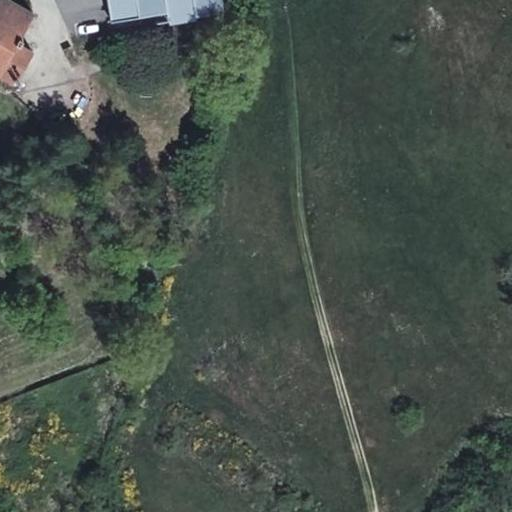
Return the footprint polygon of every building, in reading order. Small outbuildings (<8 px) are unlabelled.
[(0,0),(0,68),(16,41),(33,12),(12,0),(0,0)] [(221,0),(106,0),(110,21),(153,14),(166,12),(167,20),(223,10),(221,0)] [(154,22),(167,20),(166,12),(153,14),(154,22)] [(32,49),(16,41),(0,68),(0,69),(15,78),(32,49)] [(131,55),(137,72),(159,65),(153,47),(131,55)]
